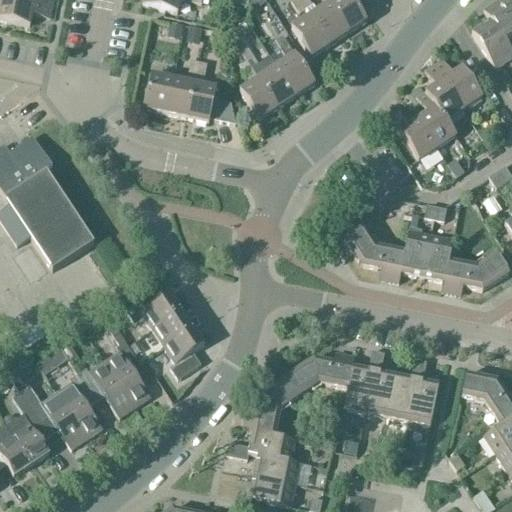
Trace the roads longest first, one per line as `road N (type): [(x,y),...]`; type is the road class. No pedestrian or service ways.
road 1 (residential): [(99,511),(198,433),(235,370),(254,295)]
road 2 (residential): [(254,295),(511,343)]
road 3 (residential): [(342,128),(388,207),(404,197),(439,204),(511,154)]
road 4 (residential): [(274,195),(127,153),(98,131),(80,97)]
road 5 (residential): [(342,128),(430,13)]
road 6 (residential): [(511,122),(454,33),(430,13)]
